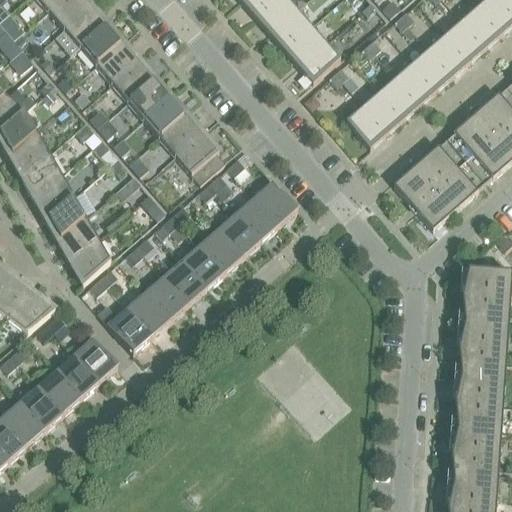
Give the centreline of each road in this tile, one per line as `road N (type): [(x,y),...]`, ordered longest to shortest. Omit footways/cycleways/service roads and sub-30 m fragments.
road 1 (residential): [(413,282),(164,0)]
road 2 (residential): [(405,511),(419,299),(413,282)]
road 3 (residential): [(413,282),(511,198)]
